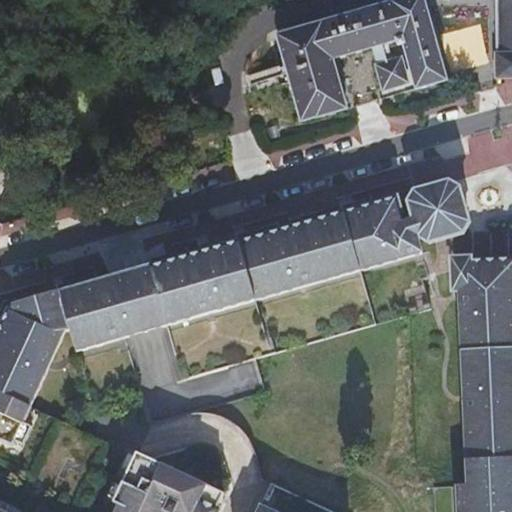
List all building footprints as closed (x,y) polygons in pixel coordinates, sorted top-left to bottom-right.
[(387,63),(379,66),(377,66),(384,92),(415,83),(417,89),(447,81),(424,0),(401,0),(277,35),(302,122),(347,109),(333,59),(374,48),(382,46),(387,63)] [(496,78),(511,78),(511,0),(504,0),(506,53),(497,53),(496,53),(496,78)] [(496,0),(497,53),(506,53),(504,0),(496,0)] [(374,48),(379,66),(387,63),(382,46),(374,48)] [(346,213),(359,272),(423,254),(418,237),(429,243),(463,233),(466,228),(468,223),(459,189),(449,184),(415,193),(410,203),(415,220),(405,223),(398,198),(373,205),(346,213)] [(359,272),(346,213),(241,243),(256,301),(359,272)] [(256,301),(241,243),(151,268),(168,326),(256,301)] [(458,291),(465,446),(511,443),(511,259),(471,261),(470,258),(452,259),(453,291),(458,291)] [(168,326),(151,268),(111,279),(100,282),(10,308),(0,328),(0,393),(31,408),(66,332),(70,331),(77,352),(125,338),(168,326)] [(1,511),(0,511),(0,440),(13,446),(31,408),(0,393),(0,511),(1,511)] [(466,460),(511,458),(511,443),(465,446),(466,460)] [(220,511),(221,510),(217,509),(224,495),(146,459),(137,454),(114,504),(119,506),(116,511),(220,511)] [(511,511),(511,458),(466,460),(467,485),(456,485),(457,511),(273,511),(261,506),(258,511),(511,511)]
